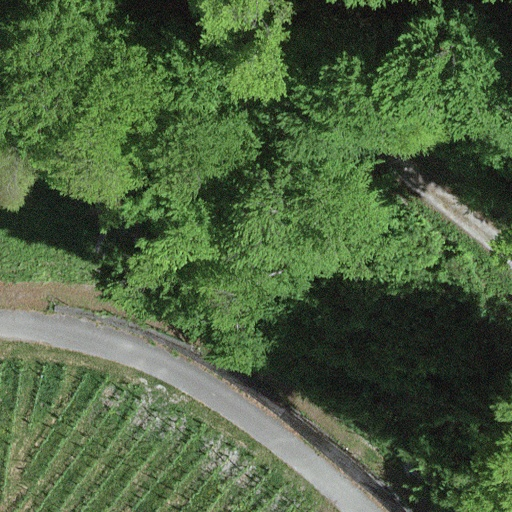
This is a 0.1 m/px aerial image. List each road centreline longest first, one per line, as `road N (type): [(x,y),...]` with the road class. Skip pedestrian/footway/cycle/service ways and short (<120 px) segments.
road 1 (track): [(511,237),(201,0)]
road 2 (track): [(0,345),(39,346),(178,401),(319,511)]
